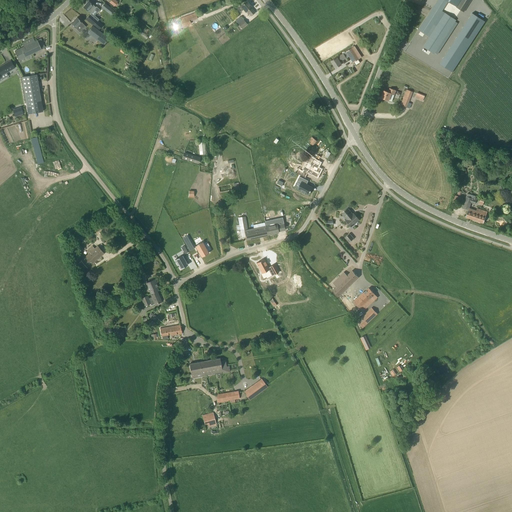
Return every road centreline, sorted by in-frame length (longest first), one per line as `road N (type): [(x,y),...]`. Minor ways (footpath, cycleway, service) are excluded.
road 1 (unclassified): [(175,285),(161,254),(61,125),(53,16)]
road 2 (unclassified): [(175,285),(300,230),(354,132)]
road 3 (unclassified): [(171,511),(163,471),(165,387),(184,343),(175,285)]
road 4 (tertiary): [(354,132),(266,0)]
road 5 (unclassified): [(354,132),(405,0)]
road 6 (tertiary): [(511,241),(451,220),(389,182)]
